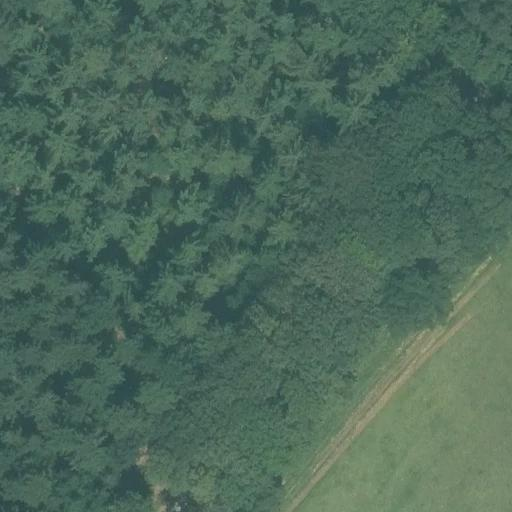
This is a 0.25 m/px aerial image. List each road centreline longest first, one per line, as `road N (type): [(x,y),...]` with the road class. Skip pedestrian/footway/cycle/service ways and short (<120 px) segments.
road 1 (track): [(487,105),(171,511)]
road 2 (track): [(511,127),(365,0)]
